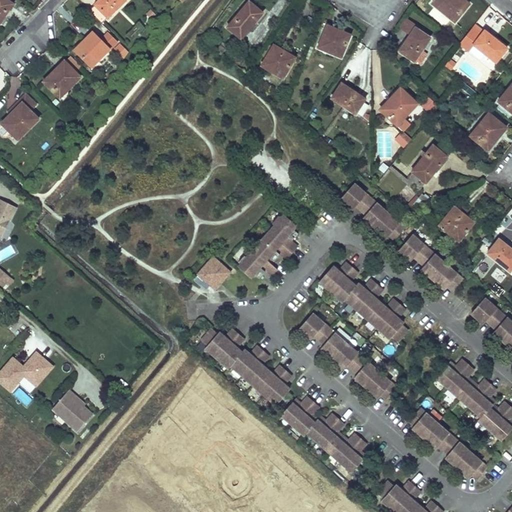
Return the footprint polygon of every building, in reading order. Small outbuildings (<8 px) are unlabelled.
[(0,0),(0,21),(13,3),(8,0),(0,0)] [(124,0),(99,0),(89,10),(102,22),(124,0)] [(469,3),(465,0),(434,0),(432,3),(455,21),(469,3)] [(263,12),(250,1),(228,27),(241,38),(263,12)] [(400,28),(410,35),(416,28),(417,26),(407,19),(400,28)] [(144,28),(139,23),(127,34),(132,39),(144,28)] [(351,34),(328,24),(318,47),(341,57),(351,34)] [(482,34),(473,27),(460,44),(468,51),(474,44),(485,53),(495,61),(506,47),(485,30),(482,34)] [(410,35),(400,51),(413,61),(429,37),(416,28),(410,35)] [(92,67),(116,42),(107,34),(100,41),(92,33),(89,35),(96,41),(90,47),(83,41),(74,50),(92,67)] [(89,35),(83,41),(90,47),(96,41),(89,35)] [(120,42),(115,48),(123,55),(128,50),(120,42)] [(296,57),(275,44),(262,65),(283,78),(296,57)] [(480,60),(485,53),(474,44),(468,51),(480,60)] [(242,59),(235,53),(231,57),(239,63),(242,59)] [(80,76),(64,60),(44,81),(60,97),(80,76)] [(367,97),(342,82),(332,97),(356,113),(367,97)] [(511,106),(511,82),(498,101),(509,110),(511,106)] [(409,94),(402,88),(396,94),(402,101),(409,94)] [(30,109),(36,104),(26,93),(12,107),(14,110),(17,108),(22,114),(28,108),(30,109)] [(418,104),(409,94),(402,101),(396,94),(382,108),(398,124),(405,117),(418,104)] [(431,111),(437,104),(429,96),(422,103),(431,111)] [(30,109),(28,108),(22,114),(17,108),(14,110),(11,114),(0,123),(0,130),(3,133),(8,129),(18,139),(39,118),(30,109)] [(500,122),(488,112),(470,135),(481,145),(500,122)] [(411,122),(405,117),(398,124),(396,125),(402,131),(411,122)] [(506,127),(500,122),(481,145),(488,150),(506,127)] [(411,140),(403,133),(396,140),(405,147),(411,140)] [(446,156),(432,145),(411,171),(425,182),(446,156)] [(425,182),(411,171),(397,159),(388,170),(406,186),(410,182),(419,189),(425,182)] [(407,228),(357,183),(343,199),(355,209),(358,206),(368,215),(365,218),(388,238),(391,235),(396,240),(407,228)] [(420,198),(415,194),(407,204),(413,208),(432,201),(423,194),(420,198)] [(0,228),(4,230),(16,207),(0,198),(0,228)] [(413,208),(407,204),(402,210),(404,212),(413,208)] [(474,221),(455,206),(449,212),(468,227),(474,221)] [(468,227),(449,212),(440,224),(458,239),(468,227)] [(281,223),(241,267),(253,279),(257,274),(262,279),(266,275),(261,270),(264,266),(275,277),(281,271),(270,260),(272,258),(277,262),(282,258),(276,253),(279,250),(291,260),(300,249),(289,238),(292,234),(297,239),(301,235),(296,230),(299,226),(287,215),(286,217),(282,217),(281,223)] [(420,217),(415,222),(427,232),(432,227),(420,217)] [(465,279),(414,235),(401,249),(413,260),(416,257),(425,266),(423,269),(446,289),(449,286),(454,291),(465,279)] [(511,267),(511,247),(500,238),(488,252),(510,270),(511,267)] [(0,259),(15,253),(12,245),(0,250),(0,259)] [(232,273),(219,262),(213,269),(210,265),(202,274),(212,283),(215,280),(221,286),(232,273)] [(348,299),(392,338),(394,336),(399,341),(409,330),(404,325),(406,323),(399,318),(407,309),(396,299),(388,308),(377,298),(385,290),(374,280),(367,289),(361,283),(358,287),(352,282),(360,272),(350,263),(342,272),(336,267),(322,282),(345,303),(348,299)] [(0,284),(6,289),(14,278),(0,267),(0,284)] [(511,319),(487,297),(473,312),(485,323),(488,320),(498,329),(496,332),(511,346),(511,319)] [(398,388),(315,314),(302,328),(314,339),(317,337),(326,345),(324,348),(347,368),(349,365),(359,374),(357,377),(380,397),(383,394),(388,399),(398,388)] [(234,366),(278,406),(292,390),(286,385),(294,376),(282,366),(275,375),(264,365),(272,356),(261,347),(253,355),(246,349),(243,352),(239,348),(246,340),(235,330),(228,338),(222,334),(221,335),(215,329),(203,342),(209,347),(208,349),(230,369),(234,366)] [(54,355),(43,369),(47,372),(53,378),(65,364),(54,355)] [(438,377),(483,416),(480,419),(504,440),(511,430),(511,420),(511,418),(511,404),(508,401),(500,410),(495,406),(497,403),(491,397),(499,388),(488,379),(480,387),(469,377),(476,369),(465,359),(458,368),(451,362),(438,377)] [(47,372),(43,369),(35,378),(39,381),(47,372)] [(75,394),(68,388),(53,406),(60,411),(58,414),(77,430),(92,413),(83,405),(73,397),(75,394)] [(83,405),(85,402),(75,394),(73,397),(83,405)] [(310,433),(354,472),(367,457),(361,452),(369,443),(358,433),(350,442),(339,432),(347,423),(335,413),(328,422),(321,416),(318,419),(314,416),(322,406),(310,396),(302,405),(297,401),(284,416),(307,437),(310,433)] [(60,411),(53,406),(51,408),(58,414),(60,411)] [(489,467),(422,408),(412,420),(417,425),(415,428),(438,449),(441,445),(451,454),(448,457),(471,478),(474,474),(479,479),(489,467)] [(383,500),(396,511),(443,511),(446,510),(435,501),(427,510),(416,500),(423,491),(412,481),(404,490),(398,484),(397,486),(391,481),(379,493),(385,498),(383,500)]
